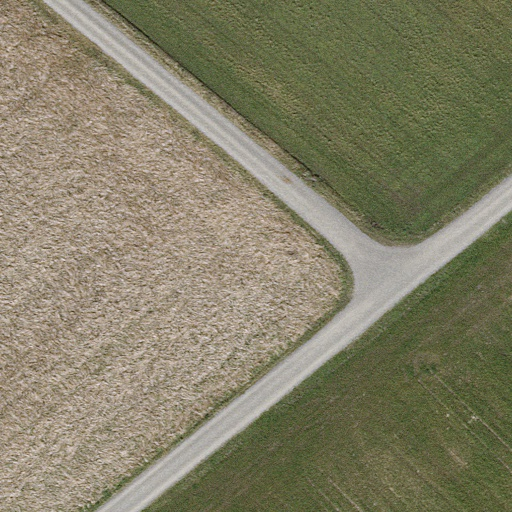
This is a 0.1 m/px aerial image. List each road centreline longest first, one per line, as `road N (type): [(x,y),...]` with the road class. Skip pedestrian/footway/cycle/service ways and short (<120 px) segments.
road 1 (track): [(43,0),(390,285),(511,183)]
road 2 (track): [(390,285),(112,511)]
